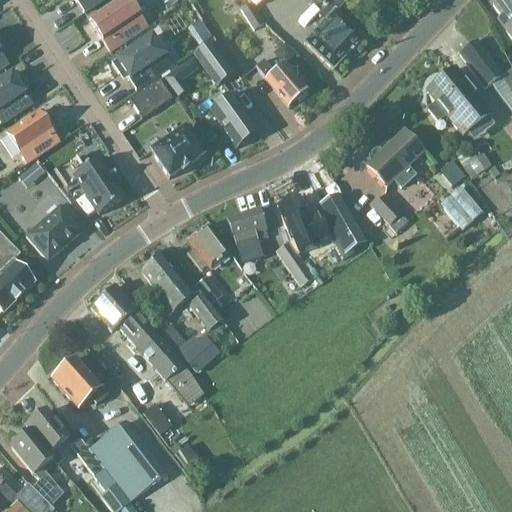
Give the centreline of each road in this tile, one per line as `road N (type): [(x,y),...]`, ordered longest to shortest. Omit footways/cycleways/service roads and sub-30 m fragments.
road 1 (tertiary): [(163,220),(327,135),(456,0)]
road 2 (residential): [(163,220),(18,0)]
road 3 (tertiary): [(0,376),(99,268),(163,220)]
